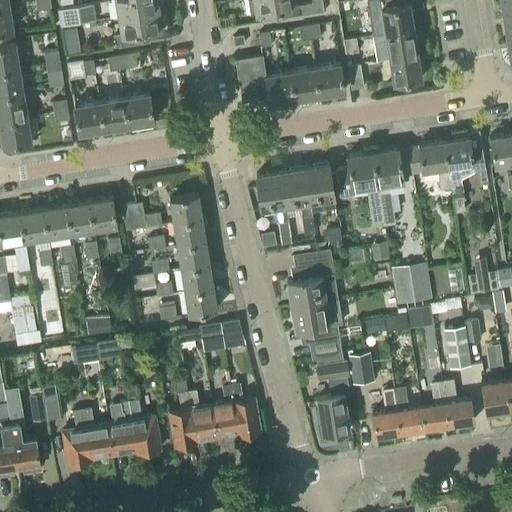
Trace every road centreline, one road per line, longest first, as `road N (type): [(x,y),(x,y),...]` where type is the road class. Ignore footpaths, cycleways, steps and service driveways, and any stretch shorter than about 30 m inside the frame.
road 1 (residential): [(315,481),(227,145)]
road 2 (residential): [(227,145),(485,103)]
road 3 (residential): [(0,181),(227,145)]
road 4 (residential): [(112,511),(315,481)]
road 5 (residential): [(315,481),(511,448)]
road 6 (residential): [(227,145),(202,0)]
